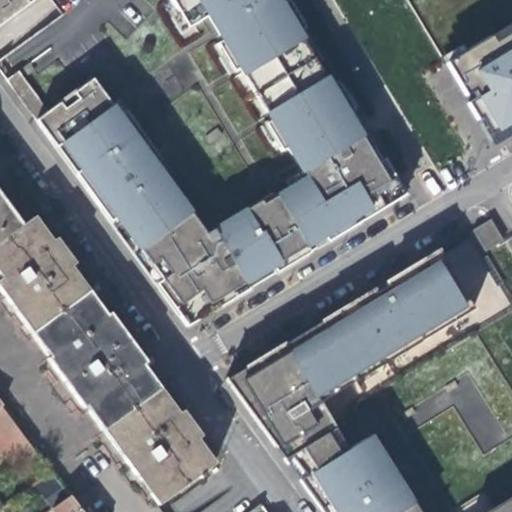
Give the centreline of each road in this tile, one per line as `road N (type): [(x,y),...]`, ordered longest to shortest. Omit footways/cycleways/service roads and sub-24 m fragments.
road 1 (residential): [(184,365),(0,112)]
road 2 (residential): [(444,208),(184,365)]
road 3 (residential): [(290,511),(184,365)]
